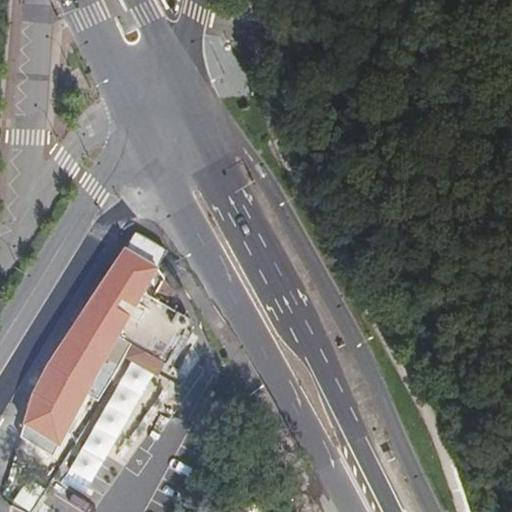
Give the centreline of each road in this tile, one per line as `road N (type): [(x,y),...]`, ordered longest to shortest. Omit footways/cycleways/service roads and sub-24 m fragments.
road 1 (secondary): [(395,511),(185,101)]
road 2 (secondary): [(147,140),(353,511)]
road 3 (unclassified): [(0,344),(98,193),(147,140)]
road 4 (secondary): [(80,0),(147,140)]
